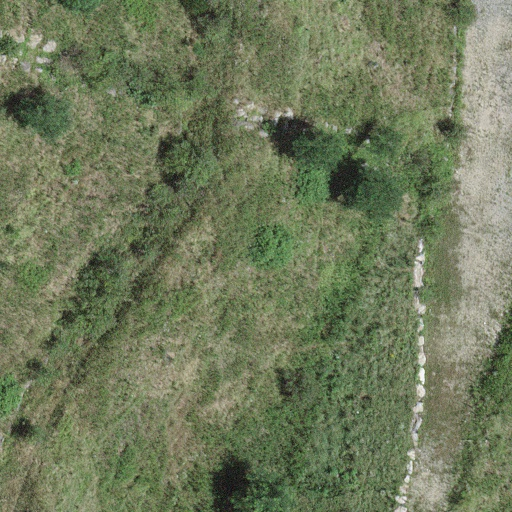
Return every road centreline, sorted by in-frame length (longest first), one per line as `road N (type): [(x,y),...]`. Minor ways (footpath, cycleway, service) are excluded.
road 1 (track): [(218,0),(201,157),(174,214),(47,403),(11,511)]
road 2 (track): [(406,511),(460,231),(479,0)]
